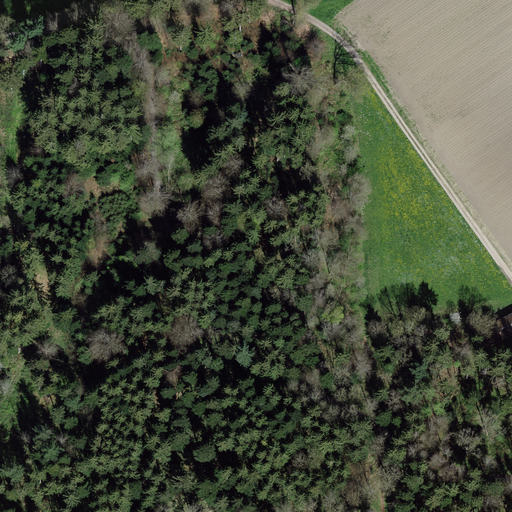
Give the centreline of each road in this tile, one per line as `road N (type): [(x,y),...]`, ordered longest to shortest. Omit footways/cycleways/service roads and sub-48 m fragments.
road 1 (unknown): [(511,473),(475,475),(272,365),(170,240),(156,182),(151,87),(124,6)]
road 2 (track): [(511,280),(340,37),(271,0)]
road 3 (track): [(386,511),(370,330)]
road 4 (track): [(154,0),(0,31)]
